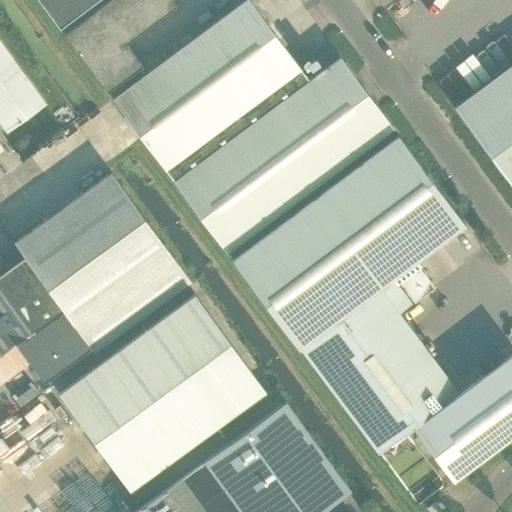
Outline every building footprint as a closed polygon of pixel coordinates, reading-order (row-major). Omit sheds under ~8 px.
[(39,0),(40,1),(60,27),(95,1),(96,0),(39,0)] [(172,0),(109,0),(109,1),(64,34),(91,69),(108,92),(143,66),(126,43),(176,5),(173,1),(172,0)] [(249,0),(244,0),(243,1),(148,72),(112,98),(166,169),(226,251),(393,127),(340,56),(309,80),(301,68),(250,1),(249,0)] [(0,118),(10,131),(50,104),(0,40),(0,118)] [(511,63),(454,107),(511,184),(511,63)] [(398,134),(232,258),(298,347),(465,223),(398,134)] [(94,352),(192,281),(111,171),(14,242),(25,256),(8,268),(0,256),(0,321),(16,343),(16,344),(44,382),(92,348),(94,352)] [(417,264),(397,279),(415,303),(435,288),(417,264)] [(395,280),(301,350),(324,380),(378,453),(413,427),(452,479),(511,435),(511,353),(459,393),(399,312),(412,302),(395,280)] [(198,289),(59,391),(130,488),(269,386),(198,289)] [(0,355),(16,344),(16,343),(0,321),(0,355)] [(133,511),(320,511),(348,492),(350,490),(312,438),(285,401),(204,460),(133,511)]
